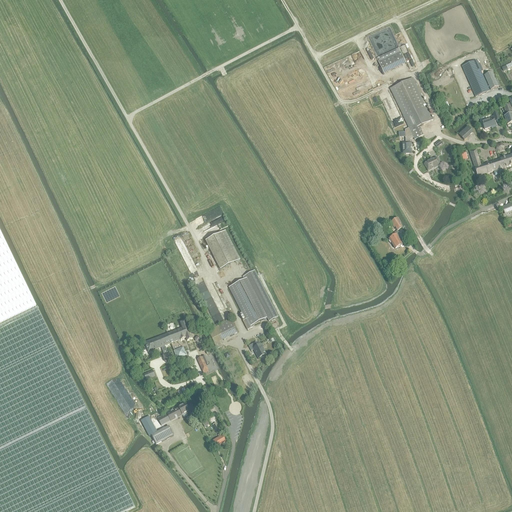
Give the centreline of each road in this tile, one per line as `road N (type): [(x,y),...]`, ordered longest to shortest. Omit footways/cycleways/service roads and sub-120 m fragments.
road 1 (track): [(397,18),(315,57),(426,249)]
road 2 (track): [(212,71),(126,117),(61,0)]
road 3 (track): [(126,117),(196,242)]
road 4 (residential): [(416,159),(418,172),(485,208),(511,195)]
